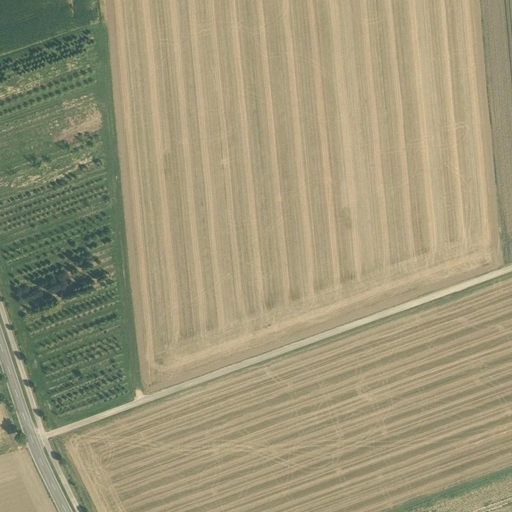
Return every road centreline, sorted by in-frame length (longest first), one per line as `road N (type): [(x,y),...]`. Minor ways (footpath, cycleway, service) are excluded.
road 1 (track): [(511,269),(31,441)]
road 2 (track): [(141,401),(105,0)]
road 3 (secondary): [(64,511),(0,345)]
